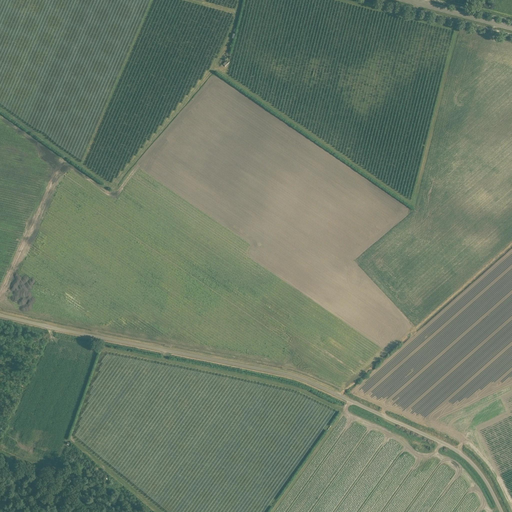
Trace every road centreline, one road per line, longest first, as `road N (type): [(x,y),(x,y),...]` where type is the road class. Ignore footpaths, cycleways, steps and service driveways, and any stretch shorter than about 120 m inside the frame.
road 1 (unclassified): [(501,511),(458,451),(295,375),(0,313)]
road 2 (track): [(349,400),(272,511)]
